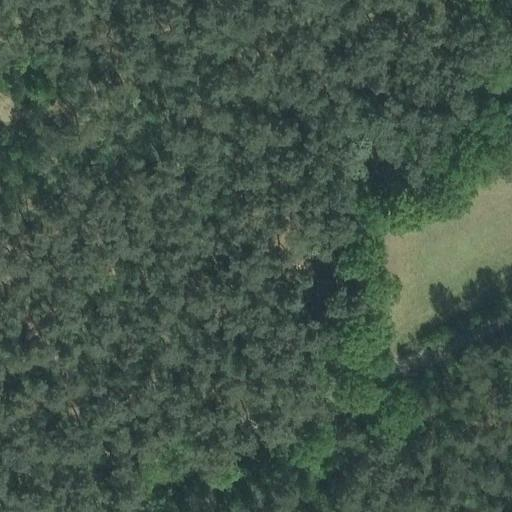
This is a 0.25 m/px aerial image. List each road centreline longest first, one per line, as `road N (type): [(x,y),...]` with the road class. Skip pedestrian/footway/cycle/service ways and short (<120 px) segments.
road 1 (track): [(0,130),(71,138),(393,233),(395,367)]
road 2 (track): [(511,311),(92,511)]
